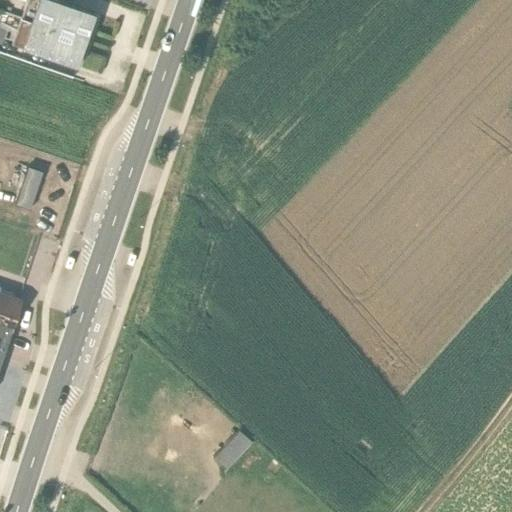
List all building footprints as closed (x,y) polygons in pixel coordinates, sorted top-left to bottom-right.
[(98,15),(55,0),(25,0),(21,15),(89,39),(98,15)] [(89,39),(21,15),(11,43),(74,65),(78,56),(83,58),(89,39)] [(29,163),(17,201),(31,206),(43,167),(29,163)] [(135,255),(129,253),(125,265),(131,267),(135,255)] [(73,258),(67,256),(63,268),(69,269),(73,258)] [(0,326),(10,330),(19,300),(0,293),(0,326)] [(0,358),(10,330),(0,326),(0,358)] [(225,468),(250,441),(238,430),(213,457),(225,468)]
